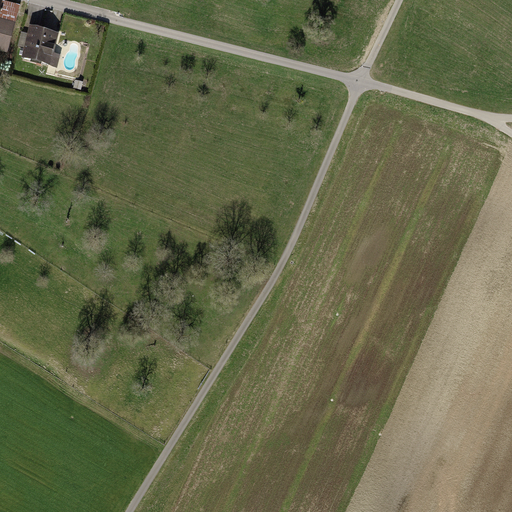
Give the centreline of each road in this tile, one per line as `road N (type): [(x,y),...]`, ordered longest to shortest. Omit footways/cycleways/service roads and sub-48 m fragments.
road 1 (track): [(398,0),(286,255),(126,511)]
road 2 (track): [(40,0),(511,118)]
